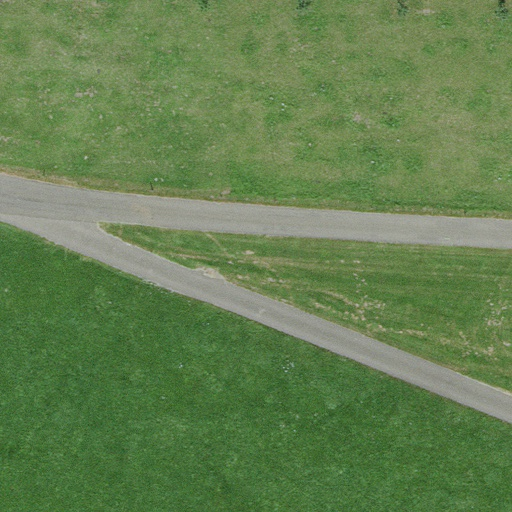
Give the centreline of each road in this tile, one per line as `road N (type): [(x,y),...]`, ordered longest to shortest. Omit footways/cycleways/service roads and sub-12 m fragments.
road 1 (unclassified): [(511,406),(80,234),(5,194)]
road 2 (residential): [(5,194),(511,236)]
